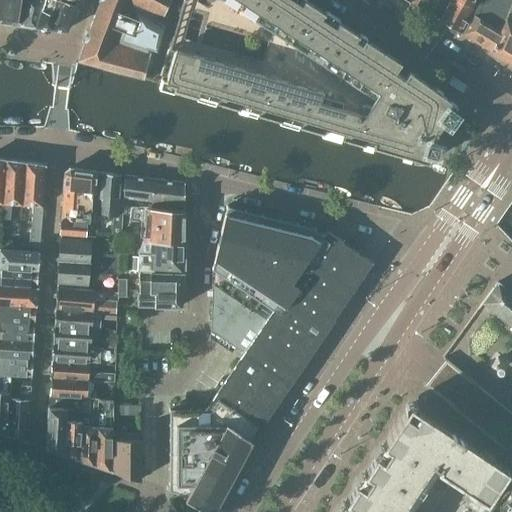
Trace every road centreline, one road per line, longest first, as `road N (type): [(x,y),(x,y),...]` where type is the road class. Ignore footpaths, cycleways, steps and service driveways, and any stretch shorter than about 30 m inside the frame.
road 1 (tertiary): [(262,511),(438,250)]
road 2 (residential): [(35,453),(56,143)]
road 3 (residential): [(200,177),(386,224),(438,250)]
road 4 (residential): [(511,104),(352,0)]
road 5 (residential): [(56,143),(200,177)]
road 6 (residential): [(195,311),(200,177)]
road 7 (tertiary): [(438,250),(511,145)]
